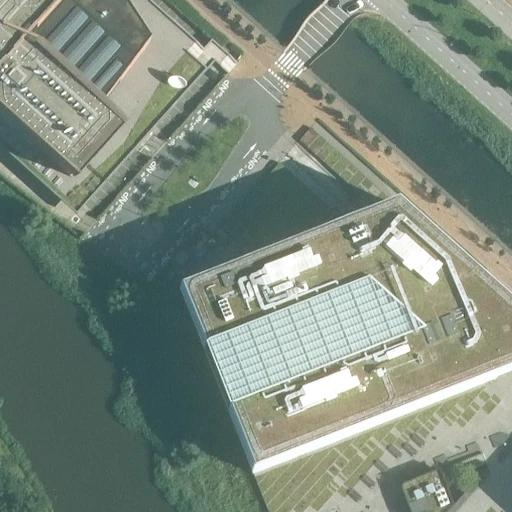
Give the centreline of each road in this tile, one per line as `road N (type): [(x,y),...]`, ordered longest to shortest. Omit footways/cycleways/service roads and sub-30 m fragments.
road 1 (unclassified): [(261,101),(217,108),(109,229),(160,258),(261,145)]
road 2 (secondary): [(380,0),(511,116)]
road 3 (unclassified): [(341,4),(261,101)]
